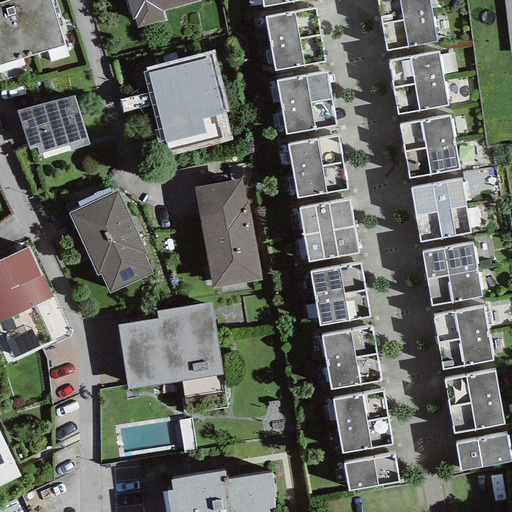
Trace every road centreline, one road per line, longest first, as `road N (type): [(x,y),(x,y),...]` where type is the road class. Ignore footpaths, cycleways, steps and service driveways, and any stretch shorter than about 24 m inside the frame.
road 1 (residential): [(344,0),(435,511)]
road 2 (residential): [(0,159),(79,331),(92,511)]
road 3 (unknown): [(75,0),(123,174),(165,192)]
